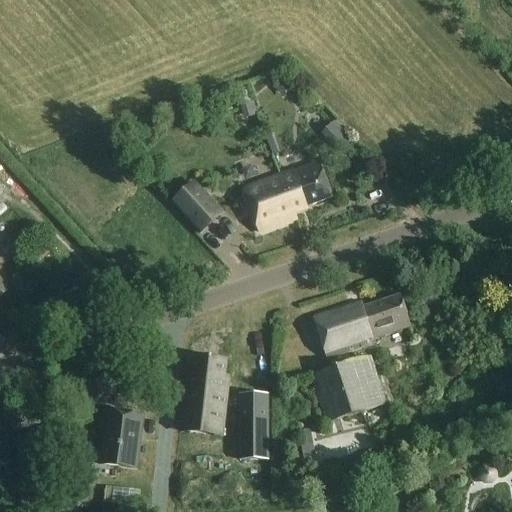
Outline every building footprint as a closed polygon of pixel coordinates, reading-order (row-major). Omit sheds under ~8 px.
[(294,213),(297,220),(294,213),(333,198),(320,164),(294,174),(293,171),(280,176),(293,213),(294,213)] [(293,213),(280,176),(244,190),(260,234),(297,220),(294,213),(293,213)] [(171,203),(199,233),(221,214),(193,183),(171,203)] [(411,328),(401,298),(363,310),(361,304),(314,320),(327,361),(376,345),(374,340),(411,328)] [(387,407),(372,358),(311,377),(326,426),(387,407)] [(189,374),(183,425),(223,430),(229,379),(224,378),(226,363),(195,359),(194,375),(189,374)] [(118,398),(112,375),(84,383),(90,406),(118,398)] [(240,398),(240,462),(269,462),(269,398),(240,398)] [(106,433),(101,466),(136,471),(143,418),(104,413),(102,432),(106,433)] [(376,433),(320,441),(324,466),(380,457),(376,433)] [(137,511),(140,492),(111,489),(110,506),(117,507),(116,511),(137,511)]
